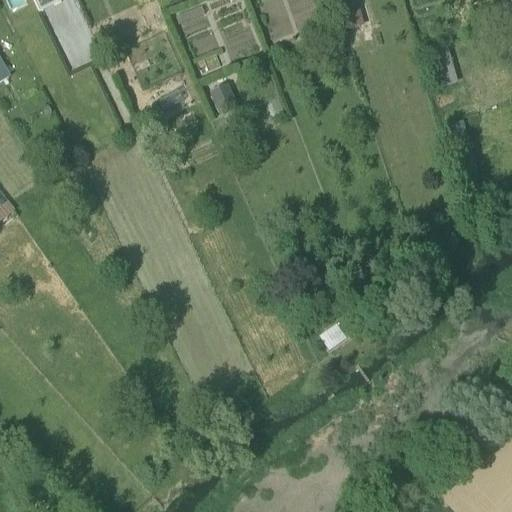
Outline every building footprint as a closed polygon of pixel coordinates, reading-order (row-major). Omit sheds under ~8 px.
[(58,3),(56,0),(31,0),(38,12),(58,3)] [(354,0),(336,0),(344,32),(347,32),(348,38),(358,35),(357,29),(362,28),(354,0)] [(502,30),(494,1),(472,7),(481,36),(502,30)] [(423,57),(433,92),(456,85),(446,50),(423,57)] [(228,85),(209,95),(223,123),(242,113),(228,85)] [(472,145),(466,121),(443,127),(449,151),(472,145)] [(455,180),(475,174),(470,156),(450,162),(455,180)]
